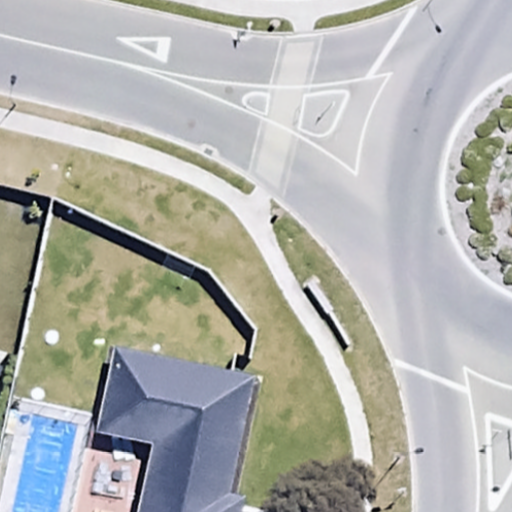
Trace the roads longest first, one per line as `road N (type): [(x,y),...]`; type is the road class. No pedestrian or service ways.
road 1 (residential): [(0,45),(285,110),(397,150)]
road 2 (tertiary): [(511,340),(480,329),(438,296),(409,253),(395,202),(397,150)]
road 3 (tertiary): [(397,150),(416,101),(450,60),(511,28)]
